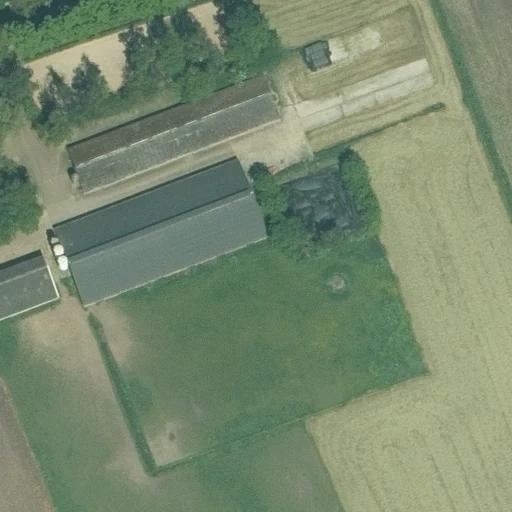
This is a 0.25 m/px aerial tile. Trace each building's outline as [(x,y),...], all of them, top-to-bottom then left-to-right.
[(347,36),(356,69),(423,50),(414,18),(347,36)] [(300,56),(307,88),(343,80),(337,48),(300,56)] [(277,123),(260,79),(65,154),(82,198),(277,123)] [(315,99),(323,125),(332,122),(330,115),(354,108),(348,89),(315,99)] [(266,241),(237,164),(53,233),(82,311),(266,241)] [(36,185),(25,188),(30,207),(41,204),(36,185)] [(0,216),(24,207),(16,187),(0,193),(0,216)] [(0,324),(57,302),(42,264),(0,280),(0,324)]
